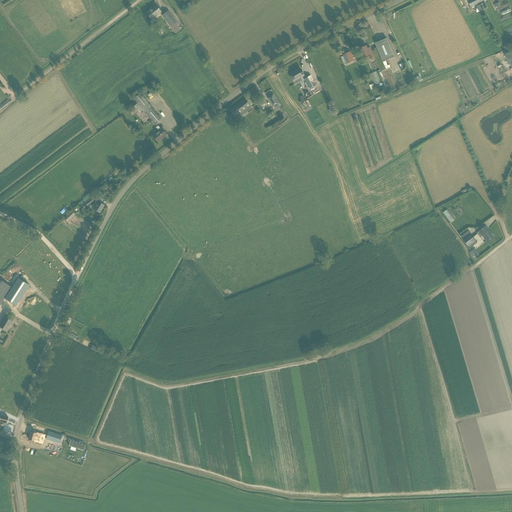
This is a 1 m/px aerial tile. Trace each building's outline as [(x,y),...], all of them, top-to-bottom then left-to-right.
[(476,4),(475,4),(479,11),(487,7),(484,2),(477,5),(476,4)] [(161,12),(159,10),(158,9),(159,9),(158,8),(156,6),(149,11),(149,10),(145,13),(151,20),(161,12)] [(162,15),(173,30),(175,33),(180,30),(178,26),(180,25),(168,10),(162,15)] [(375,43),(377,48),(383,62),(386,61),(395,57),(386,38),(375,43)] [(358,49),(360,54),(362,58),(368,55),(370,59),(374,57),(370,48),(368,49),(367,46),(358,49)] [(343,55),(345,59),(347,64),(354,61),(352,56),(350,52),(343,55)] [(296,70),(296,71),(294,72),(294,71),(288,74),(293,82),(304,75),(299,68),(296,70)] [(374,85),(380,83),(376,71),(370,73),(374,85)] [(310,90),(312,88),(316,86),(310,75),(304,79),(306,83),(310,90)] [(160,118),(157,115),(140,94),(134,99),(137,103),(128,111),(132,115),(135,113),(144,123),(150,118),(151,120),(154,124),(160,118)] [(267,97),(274,109),(280,106),(278,104),(279,103),(273,94),(267,97)] [(230,110),(234,117),(239,113),(241,116),(252,108),(245,99),(230,110)] [(158,131),(152,136),(157,142),(166,135),(161,128),(161,129),(160,129),(158,125),(155,127),(158,131)] [(88,195),(96,200),(92,206),(91,205),(89,206),(99,213),(104,205),(99,202),(101,198),(91,192),(88,195)] [(91,198),(81,205),(83,209),(84,208),(93,201),(91,198)] [(67,222),(74,216),(71,213),(64,219),(67,222)] [(480,237),(482,235),(487,242),(493,237),(486,227),(477,233),(480,237)] [(449,236),(453,235),(452,228),(440,231),(440,235),(441,235),(446,234),(447,237),(449,236)] [(461,237),(470,248),(477,243),(468,231),(461,237)] [(29,285),(18,278),(5,299),(16,306),(29,285)] [(0,304),(11,287),(0,280),(0,304)] [(12,322),(8,319),(5,317),(0,324),(0,327),(2,328),(6,331),(10,324),(11,325),(12,322)] [(98,353),(100,345),(87,342),(86,347),(91,348),(91,351),(98,353)] [(28,439),(33,441),(34,441),(35,437),(41,439),(42,435),(35,433),(31,431),(28,439)] [(46,439),(59,443),(61,436),(48,432),(46,439)] [(64,438),(63,444),(77,448),(79,442),(64,438)]
